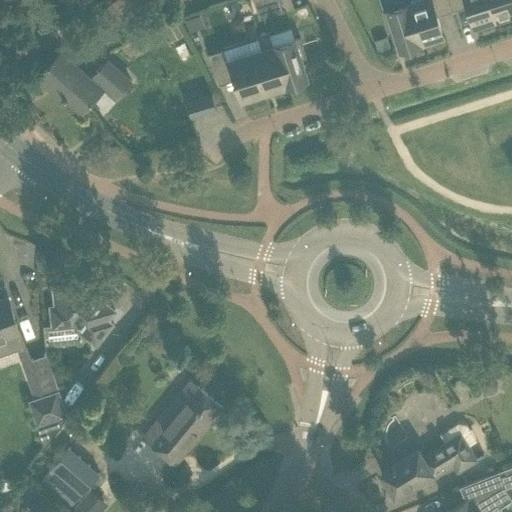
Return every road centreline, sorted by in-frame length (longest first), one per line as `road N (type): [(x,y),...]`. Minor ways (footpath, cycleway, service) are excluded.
road 1 (secondary): [(178,241),(134,226),(29,167)]
road 2 (residential): [(367,89),(511,44)]
road 3 (secondary): [(178,241),(216,266),(293,291)]
road 4 (secondary): [(398,276),(379,246),(346,233),(300,258)]
road 5 (secondary): [(300,258),(178,241)]
